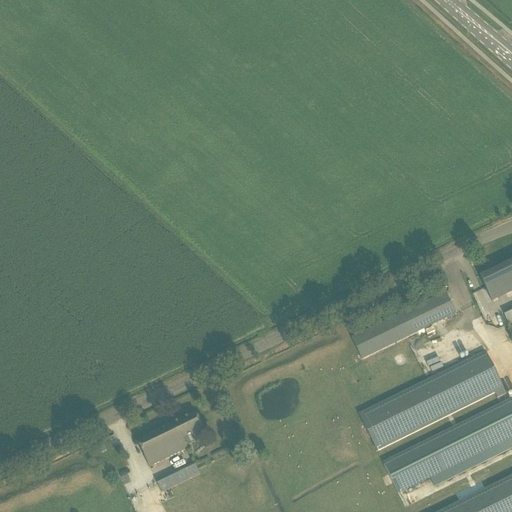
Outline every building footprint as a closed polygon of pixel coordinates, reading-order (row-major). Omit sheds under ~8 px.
[(511,261),(480,277),(484,286),(492,303),(511,293),(511,261)] [(369,357),(456,315),(446,293),(358,336),(369,357)] [(434,335),(411,345),(415,355),(438,345),(434,335)] [(504,390),(504,389),(490,362),(487,356),(485,352),(359,415),(377,453),(382,451),(495,395),(497,399),(503,396),(506,395),(504,391),(504,390)] [(432,363),(420,366),(421,376),(434,374),(432,363)] [(511,399),(382,464),(398,497),(511,439),(511,399)] [(138,443),(142,452),(150,469),(187,451),(183,442),(204,432),(196,415),(138,443)] [(511,439),(398,497),(405,511),(408,511),(511,460),(511,439)] [(162,495),(200,475),(195,463),(157,482),(162,495)] [(511,511),(511,476),(439,511),(511,511)]
